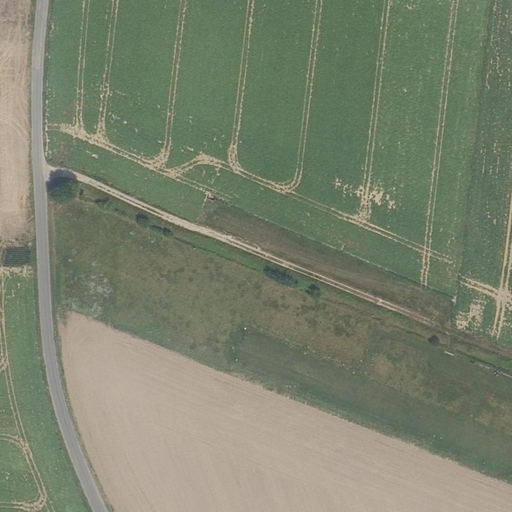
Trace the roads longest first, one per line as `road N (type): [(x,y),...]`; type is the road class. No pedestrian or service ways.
road 1 (unclassified): [(102,511),(77,461),(45,293),(42,139),(53,0)]
road 2 (track): [(511,354),(66,173),(43,172)]
